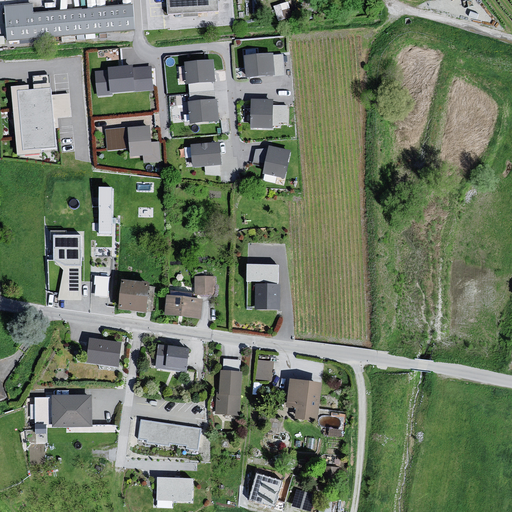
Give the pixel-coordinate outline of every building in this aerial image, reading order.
[(217,0),(167,0),(168,17),(219,14),(217,0)] [(4,9),(6,44),(136,33),(133,9),(34,17),(33,7),(4,9)] [(283,54),(245,57),(246,79),(285,76),(283,54)] [(213,60),(185,63),(187,86),(216,83),(213,60)] [(152,67),(96,71),(98,96),(154,91),(152,67)] [(51,90),(18,93),(24,152),(57,149),(51,90)] [(218,100),(189,103),(191,125),(220,122),(218,100)] [(274,100),(252,100),(251,129),(273,130),(274,100)] [(150,127),(106,130),(108,151),(129,149),(130,158),(144,157),(144,163),(160,162),(159,142),(152,142),(150,127)] [(222,166),(220,142),(190,145),(192,168),(222,166)] [(265,161),(266,147),(256,147),(255,161),(265,161)] [(291,151),(269,147),(263,174),(285,179),(291,151)] [(114,191),(99,191),(98,238),(112,239),(114,191)] [(81,237),(54,236),(55,260),(65,266),(81,266),(81,237)] [(280,266),(248,265),(247,282),(279,283),(280,266)] [(95,294),(109,295),(109,274),(95,274),(95,294)] [(213,280),(194,279),(195,297),(212,297),(213,280)] [(149,286),(121,284),(118,311),(146,316),(149,286)] [(281,286),(256,286),(255,312),(281,312),(281,286)] [(164,317),(201,321),(202,302),(167,298),(164,317)] [(123,345),(89,341),(85,365),(118,369),(123,345)] [(188,351),(157,347),(155,369),(185,374),(188,351)] [(256,377),(272,379),(275,360),(258,357),(256,377)] [(241,366),(241,358),(224,358),(224,366),(241,366)] [(242,375),(220,373),(215,416),(239,419),(242,375)] [(322,386),(290,382),(286,409),(296,411),(294,420),(317,424),(322,386)] [(92,429),(92,398),(52,398),(53,429),(92,429)] [(203,431),(142,422),(140,441),(201,455),(203,431)] [(284,482),(257,475),(250,500),(276,508),(284,482)] [(194,480),(157,478),(156,501),(192,503),(194,480)] [(292,504),(310,509),(315,492),(297,486),(292,504)]
